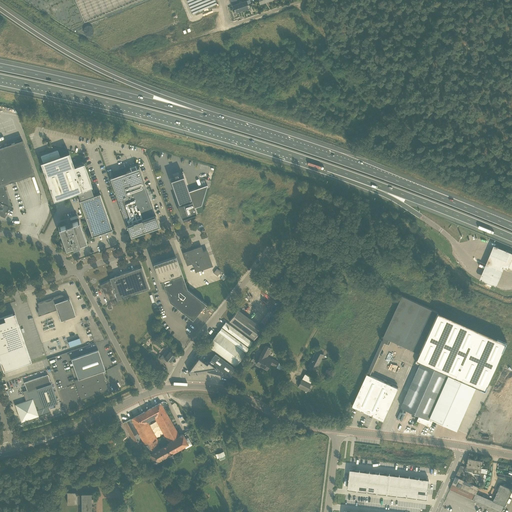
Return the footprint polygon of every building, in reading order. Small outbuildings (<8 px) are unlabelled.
[(214,0),(75,0),(85,22),(138,0),(185,0),(191,14),(216,4),(214,0)] [(230,0),(232,6),(233,6),(235,13),(249,8),(246,1),(236,4),(234,0),(230,0)] [(0,213),(1,214),(0,215),(5,218),(7,213),(5,212),(8,206),(11,205),(4,184),(34,174),(32,168),(22,140),(0,147),(0,213)] [(92,187),(84,164),(74,167),(69,153),(60,156),(58,150),(41,156),(43,162),(41,163),(54,201),(78,192),(80,200),(92,236),(91,236),(113,229),(112,228),(112,229),(99,193),(93,195),(91,188),(92,187)] [(115,176),(110,178),(111,179),(112,185),(113,185),(130,234),(131,236),(143,232),(160,226),(159,224),(148,191),(142,174),(140,169),(140,167),(138,168),(132,170),(130,171),(115,176)] [(181,204),(177,205),(182,218),(196,213),(194,207),(201,205),(207,185),(189,191),(183,176),(178,177),(177,175),(174,176),(175,178),(171,180),(179,203),(180,202),(181,204)] [(59,227),(58,227),(62,238),(83,231),(79,221),(72,223),(72,222),(65,225),(59,228),(59,227)] [(83,231),(62,238),(66,249),(66,248),(73,246),(73,247),(74,246),(79,245),(79,244),(86,241),(86,242),(87,242),(86,240),(83,231)] [(507,268),(511,255),(511,253),(510,252),(493,245),(479,279),(496,286),(504,268),(507,269),(508,268),(507,268)] [(212,265),(208,255),(204,256),(201,247),(184,253),(187,264),(193,262),(195,271),(212,265)] [(179,265),(176,258),(175,255),(153,263),(159,281),(162,280),(167,295),(169,301),(193,319),(205,304),(205,305),(206,303),(187,288),(179,265)] [(274,285),(279,278),(287,268),(285,266),(287,263),(282,259),(279,262),(281,263),(268,280),(274,285)] [(332,259),(327,268),(336,273),(341,264),(332,259)] [(100,285),(103,290),(109,301),(117,298),(117,300),(149,289),(142,267),(114,276),(115,278),(100,285)] [(63,296),(62,295),(61,295),(60,295),(57,296),(53,297),(53,298),(51,299),(51,298),(38,303),(38,304),(39,307),(38,307),(38,308),(38,311),(37,312),(38,316),(57,309),(61,321),(75,316),(70,300),(67,299),(65,300),(64,298),(64,297),(63,296)] [(352,406),(383,420),(400,384),(371,371),(385,343),(389,345),(391,339),(415,350),(415,362),(416,362),(424,344),(438,312),(402,295),(367,374),(352,406)] [(262,328),(238,310),(229,321),(254,339),(262,328)] [(429,346),(424,356),(451,368),(449,373),(476,386),(486,390),(507,342),(438,311),(438,312),(424,344),(429,346)] [(15,313),(0,317),(0,360),(0,362),(1,364),(8,361),(10,368),(31,361),(15,313)] [(226,322),(220,330),(247,350),(253,342),(226,322)] [(220,330),(214,338),(241,358),(247,350),(220,330)] [(79,338),(68,342),(70,347),(81,343),(79,338)] [(241,358),(214,338),(208,346),(235,366),(241,358)] [(401,407),(414,413),(419,415),(417,420),(430,426),(433,419),(457,429),(476,386),(449,373),(451,368),(424,356),(429,346),(424,344),(416,362),(420,364),(401,407)] [(278,362),(267,356),(271,348),(266,346),(260,356),(259,358),(254,356),(251,360),(256,363),(267,369),(270,363),(275,366),(278,362)] [(166,349),(159,359),(160,359),(165,363),(167,360),(170,362),(175,356),(170,352),(167,350),(166,349)] [(98,350),(71,359),(74,367),(78,379),(74,380),(80,396),(81,399),(108,390),(104,378),(105,378),(103,371),(105,370),(98,350)] [(316,351),(309,365),(315,369),(323,354),(316,351)] [(236,368),(215,353),(207,364),(198,358),(188,372),(206,369),(207,371),(214,373),(230,377),(236,368)] [(26,401),(15,405),(21,422),(38,416),(50,412),(48,406),(58,403),(51,383),(51,384),(48,374),(24,382),(27,390),(28,394),(27,395),(28,397),(29,397),(30,399),(26,401)] [(298,387),(307,391),(311,384),(311,383),(310,383),(302,379),(298,387)] [(172,404),(176,411),(178,410),(180,414),(181,414),(176,402),(172,404)] [(192,445),(190,442),(188,438),(185,439),(182,434),(179,435),(160,403),(146,410),(151,420),(155,418),(156,417),(169,441),(168,443),(165,445),(172,457),(174,456),(174,455),(174,456),(172,452),(173,452),(184,446),(186,448),(192,445)] [(172,457),(165,445),(160,448),(158,444),(159,443),(148,421),(151,420),(146,410),(131,419),(141,438),(152,458),(150,459),(151,460),(153,459),(153,460),(154,462),(156,462),(157,461),(167,455),(168,455),(170,458),(172,457)] [(131,419),(123,423),(134,442),(141,438),(131,419)] [(467,463),(466,467),(469,467),(469,471),(473,472),(474,467),(475,459),(468,458),(467,462),(467,463)] [(477,474),(478,469),(481,469),(483,460),(475,459),(474,467),(473,472),(473,473),(477,474)] [(350,469),(348,489),(426,498),(429,479),(350,469)] [(450,489),(484,505),(487,498),(476,493),(479,487),(462,479),(459,478),(456,476),(450,489)] [(91,511),(91,494),(81,494),(81,495),(77,495),(77,492),(67,492),(67,504),(81,504),(80,511),(91,511)]
